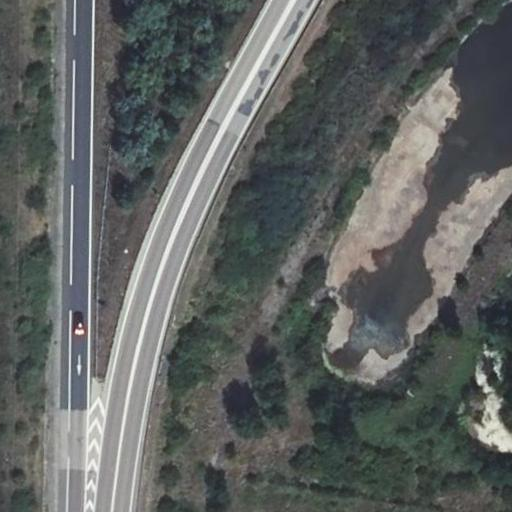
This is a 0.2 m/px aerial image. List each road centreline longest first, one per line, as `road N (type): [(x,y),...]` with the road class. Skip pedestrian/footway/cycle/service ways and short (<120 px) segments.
road 1 (primary): [(111,511),(135,353),(165,252),(293,0)]
road 2 (motorway): [(81,0),(75,511)]
